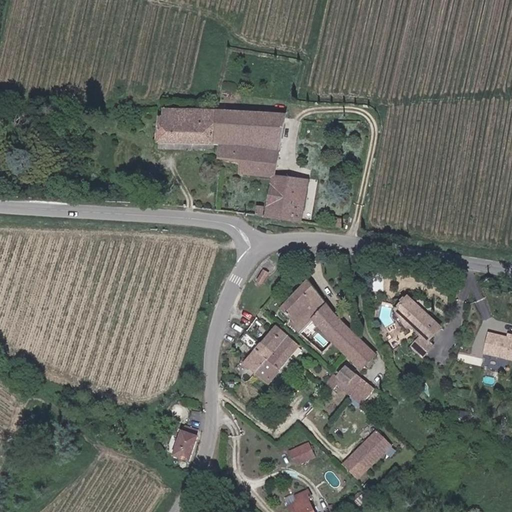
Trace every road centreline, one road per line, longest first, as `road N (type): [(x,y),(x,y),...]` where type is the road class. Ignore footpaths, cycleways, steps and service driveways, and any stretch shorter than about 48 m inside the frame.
road 1 (tertiary): [(179,511),(210,439),(220,320),(265,247)]
road 2 (tertiary): [(0,205),(215,221),(245,228),(265,247)]
road 3 (tertiary): [(265,247),(326,240),(511,272)]
